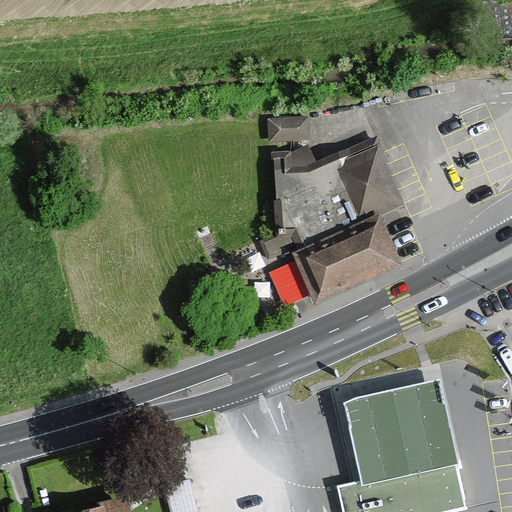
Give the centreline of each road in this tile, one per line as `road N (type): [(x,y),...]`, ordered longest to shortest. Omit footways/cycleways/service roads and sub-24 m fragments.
road 1 (primary): [(0,445),(250,370),(506,252)]
road 2 (track): [(0,41),(350,0)]
